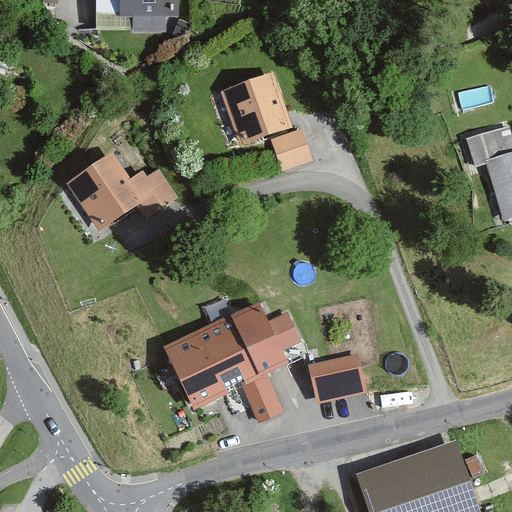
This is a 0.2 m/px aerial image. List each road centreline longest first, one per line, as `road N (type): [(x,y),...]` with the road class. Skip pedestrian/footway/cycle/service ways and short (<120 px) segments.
road 1 (residential): [(452,418),(380,230),(338,184),(261,189),(133,243)]
road 2 (residential): [(110,507),(182,480),(452,418)]
